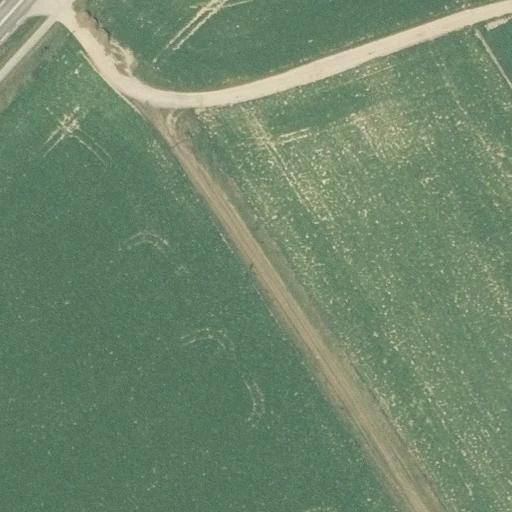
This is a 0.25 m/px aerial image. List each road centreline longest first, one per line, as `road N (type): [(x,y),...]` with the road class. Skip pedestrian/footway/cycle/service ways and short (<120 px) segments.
road 1 (track): [(52,0),(122,82),(154,99),(176,100),(207,98),(407,30),(511,4)]
road 2 (track): [(154,99),(419,511)]
